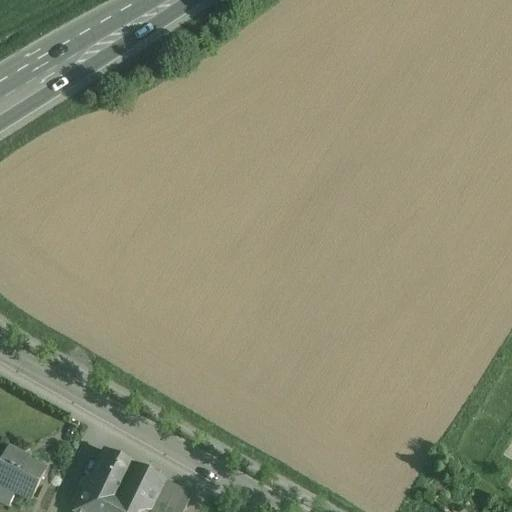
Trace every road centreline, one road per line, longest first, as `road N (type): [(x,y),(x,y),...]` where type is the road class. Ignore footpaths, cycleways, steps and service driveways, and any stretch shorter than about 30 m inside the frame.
road 1 (residential): [(0,347),(289,511)]
road 2 (primary): [(172,0),(33,86)]
